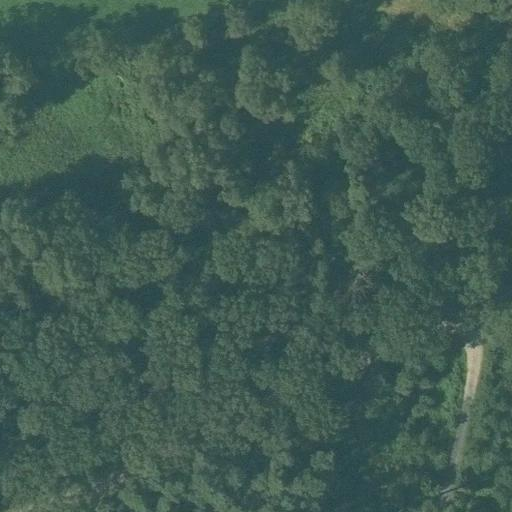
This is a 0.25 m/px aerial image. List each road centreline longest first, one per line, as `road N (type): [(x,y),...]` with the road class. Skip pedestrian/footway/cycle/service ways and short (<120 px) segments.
road 1 (unclassified): [(45,511),(511,295)]
road 2 (track): [(439,511),(488,302)]
